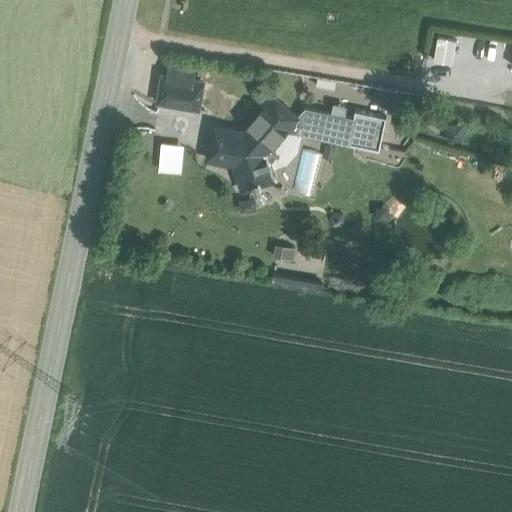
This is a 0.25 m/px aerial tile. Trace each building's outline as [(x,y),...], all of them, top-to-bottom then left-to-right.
[(194,80),(163,75),(159,101),(189,106),(191,95),(194,80)] [(203,82),(194,80),(191,95),(201,97),(203,82)] [(273,95),(237,135),(214,131),(209,157),(235,163),(240,178),(252,175),(255,184),(262,187),(261,182),(275,177),(268,158),(272,155),(272,151),(271,147),(287,128),(298,117),(273,95)] [(354,118),(306,108),(298,117),(287,128),(350,142),(355,118),(354,118)] [(386,117),(356,110),(354,118),(355,118),(350,142),(379,148),(386,117)] [(158,168),(181,169),(183,142),(160,140),(158,168)] [(294,186),(312,190),(322,150),(304,146),(294,186)] [(294,246),(278,244),(277,256),(292,259),(294,246)]
